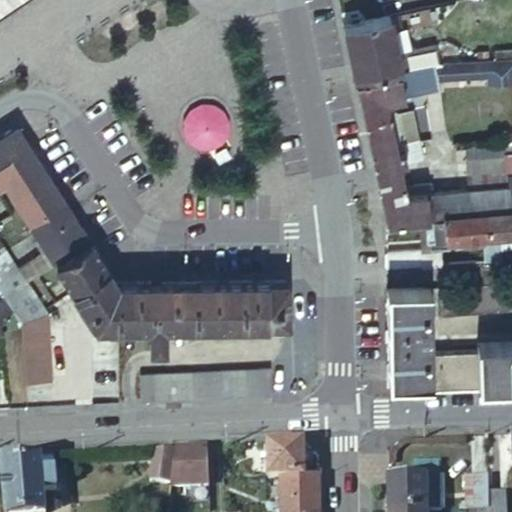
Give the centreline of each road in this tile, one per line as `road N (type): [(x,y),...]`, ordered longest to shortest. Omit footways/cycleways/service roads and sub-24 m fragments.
road 1 (residential): [(0,106),(21,94),(66,111),(132,212),(162,233),(336,239)]
road 2 (residential): [(0,433),(341,412)]
road 3 (unknown): [(340,370),(140,351),(125,371),(126,426)]
road 4 (residential): [(288,0),(336,239)]
road 5 (residential): [(336,239),(341,412)]
road 6 (residential): [(341,412),(511,407)]
